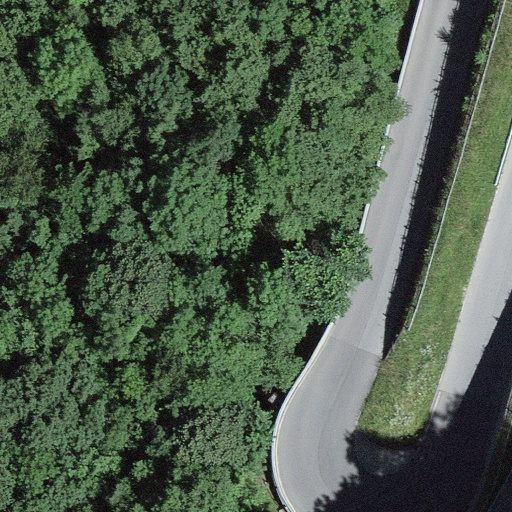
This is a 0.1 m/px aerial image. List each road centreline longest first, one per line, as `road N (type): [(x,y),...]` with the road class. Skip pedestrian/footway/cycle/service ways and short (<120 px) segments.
road 1 (tertiary): [(451,0),(364,311),(312,444),(312,465),(335,497),(377,511)]
road 2 (tertiary): [(399,511),(417,506),(443,473),(511,229)]
